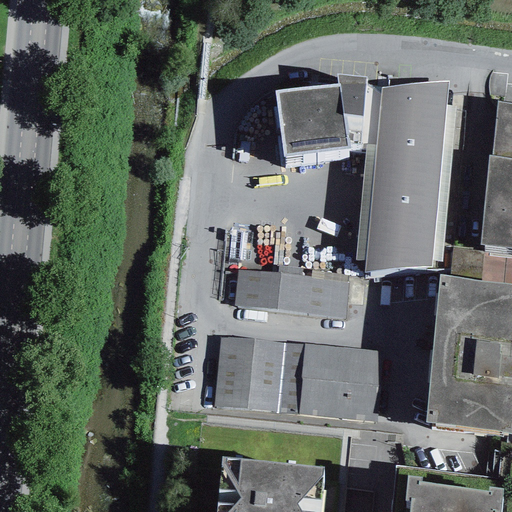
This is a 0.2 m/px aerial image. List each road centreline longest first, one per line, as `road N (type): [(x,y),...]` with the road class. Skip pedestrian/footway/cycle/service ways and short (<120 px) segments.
road 1 (residential): [(511,74),(365,58),(275,80),(230,121),(218,158),(200,390)]
road 2 (secondary): [(0,479),(40,0)]
